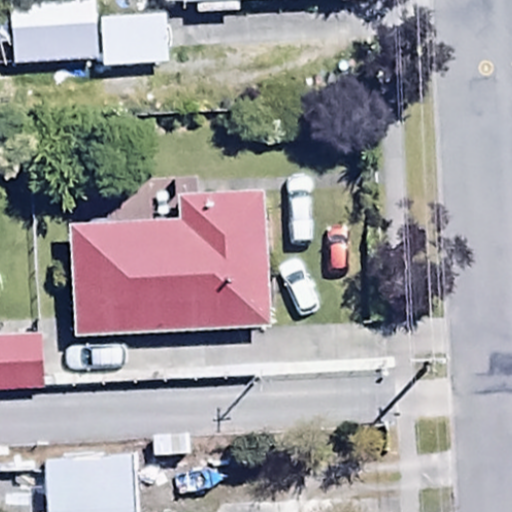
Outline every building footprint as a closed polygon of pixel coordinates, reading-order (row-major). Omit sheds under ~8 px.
[(90,0),(7,0),(9,72),(92,70),(90,0)] [(161,0),(162,9),(344,1),(343,0),(161,0)] [(164,23),(98,25),(99,75),(165,74),(164,23)] [(261,196),(176,200),(177,226),(67,232),(72,344),(268,334),(261,196)] [(0,353),(47,353),(46,294),(0,294),(0,353)] [(136,511),(136,467),(42,468),(43,511),(136,511)]
